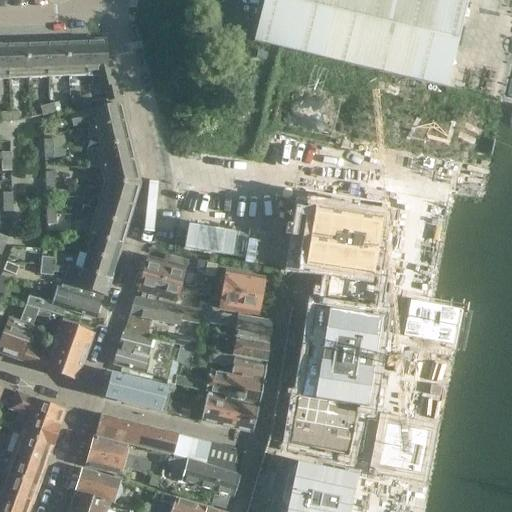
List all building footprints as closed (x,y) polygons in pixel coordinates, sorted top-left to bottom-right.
[(465,0),(261,0),(252,42),(445,88),(465,0)] [(87,42),(67,43),(67,73),(88,72),(87,42)] [(104,87),(108,100),(115,99),(109,75),(111,74),(108,63),(104,63),(103,42),(87,42),(88,72),(88,77),(98,76),(101,87),(104,87)] [(67,73),(67,43),(46,44),(47,73),(67,73)] [(26,44),(6,45),(7,74),(27,74),(26,44)] [(46,44),(26,44),(27,74),(47,73),(46,44)] [(285,60),(269,141),(339,155),(355,74),(285,60)] [(380,83),(368,148),(404,154),(416,90),(380,83)] [(433,93),(414,191),(476,203),(494,105),(433,93)] [(88,96),(79,98),(81,107),(90,105),(88,96)] [(57,103),(48,105),(50,114),(59,112),(57,103)] [(41,116),(50,114),(48,105),(39,107),(41,116)] [(88,122),(90,131),(123,123),(119,105),(70,117),(72,126),(88,122)] [(0,122),(8,122),(8,113),(0,113),(0,122)] [(17,113),(8,113),(8,122),(17,121),(17,113)] [(51,121),(42,123),(42,131),(51,131),(51,121)] [(97,138),(100,148),(127,142),(123,123),(90,131),(88,132),(90,140),(97,138)] [(42,140),(42,150),(52,150),(52,140),(42,140)] [(99,160),(101,169),(132,161),(127,142),(100,148),(96,149),(99,160)] [(52,159),(52,150),(42,150),(42,159),(52,159)] [(0,154),(0,158),(0,163),(10,163),(10,154),(0,154)] [(101,169),(104,182),(138,184),(132,161),(101,169)] [(10,173),(10,163),(0,163),(0,173),(10,173)] [(44,173),(44,183),(53,182),(53,173),(44,173)] [(54,192),(53,182),(44,183),(44,192),(54,192)] [(99,199),(130,209),(138,184),(104,182),(100,195),(99,199)] [(169,185),(149,249),(194,259),(206,193),(169,185)] [(2,194),(2,204),(11,203),(11,194),(2,194)] [(233,198),(220,264),(267,274),(269,206),(233,198)] [(99,199),(93,217),(124,227),(130,209),(99,199)] [(11,213),(11,203),(2,204),(2,213),(11,213)] [(45,207),(45,216),(54,216),(54,207),(45,207)] [(382,220),(303,207),(293,266),(298,267),(294,293),(373,306),(377,280),(372,279),(382,220)] [(54,226),(54,216),(45,216),(45,226),(54,226)] [(91,237),(119,246),(124,227),(93,217),(88,235),(92,236),(91,237)] [(11,224),(0,224),(0,232),(7,235),(11,224)] [(91,237),(86,255),(113,264),(119,246),(91,237)] [(55,242),(42,242),(41,251),(54,252),(55,242)] [(108,280),(113,264),(86,255),(81,271),(108,280)] [(168,263),(147,257),(142,274),(180,285),(185,268),(187,261),(170,256),(168,263)] [(40,258),(40,267),(52,268),(53,260),(40,258)] [(197,260),(196,269),(204,271),(206,261),(197,260)] [(13,263),(5,263),(0,274),(0,278),(10,281),(13,263)] [(206,263),(204,275),(213,277),(216,265),(206,263)] [(52,268),(40,267),(39,276),(52,277),(52,274),(52,268)] [(108,280),(81,271),(74,269),(52,268),(52,274),(65,275),(60,288),(73,292),(99,300),(101,296),(103,297),(108,280)] [(225,271),(222,289),(261,297),(264,278),(225,271)] [(142,274),(137,291),(175,303),(180,285),(142,274)] [(448,294),(449,286),(425,282),(423,291),(448,294)] [(93,319),(99,300),(73,292),(73,293),(56,288),(56,289),(51,288),(47,303),(24,296),(21,305),(60,317),(62,310),(93,319)] [(261,297),(222,289),(218,308),(257,316),(261,297)] [(134,298),(124,332),(147,338),(150,321),(179,326),(180,321),(202,324),(202,322),(204,311),(198,310),(186,307),(134,298)] [(187,299),(186,307),(198,310),(199,302),(187,299)] [(462,311),(407,300),(407,302),(409,302),(403,336),(400,336),(400,338),(455,348),(455,346),(446,344),(452,311),(462,313),(462,311)] [(199,302),(198,310),(204,311),(210,312),(212,304),(199,302)] [(381,320),(314,309),(308,349),(311,350),(309,357),(306,357),(300,397),(367,408),(374,368),(370,367),(372,360),(375,359),(381,320)] [(235,328),(233,339),(268,345),(270,322),(210,312),(204,311),(202,322),(235,328)] [(44,328),(48,316),(37,312),(33,323),(44,328)] [(0,341),(0,353),(32,364),(36,354),(29,352),(30,347),(25,345),(31,328),(7,320),(0,341)] [(60,323),(52,346),(84,357),(92,334),(60,323)] [(170,344),(147,338),(124,332),(113,364),(157,376),(164,378),(168,362),(165,361),(170,344)] [(163,342),(197,349),(199,341),(172,335),(172,337),(165,335),(163,342)] [(265,364),(265,362),(268,345),(233,339),(214,336),(212,347),(223,349),(229,346),(233,347),(231,356),(265,364)] [(76,379),(84,357),(52,346),(48,358),(36,354),(32,364),(76,379)] [(175,363),(179,364),(188,366),(191,351),(179,347),(175,363)] [(233,365),(231,375),(262,382),(265,364),(231,356),(212,353),(211,358),(209,357),(208,363),(225,366),(225,365),(233,365)] [(176,377),(179,364),(175,363),(171,362),(167,379),(166,385),(173,387),(174,385),(176,377)] [(176,386),(174,385),(173,387),(166,385),(167,379),(164,378),(157,376),(156,381),(112,369),(104,396),(168,414),(171,402),(176,386)] [(174,385),(176,386),(206,393),(258,407),(262,382),(231,375),(210,372),(207,384),(177,377),(176,377),(174,385)] [(10,407),(17,410),(58,424),(63,409),(15,392),(10,407)] [(206,393),(199,422),(248,433),(252,430),(258,407),(206,393)] [(356,409),(297,399),(289,445),(347,458),(356,409)] [(168,414),(178,417),(181,405),(171,402),(168,414)] [(50,444),(50,445),(52,445),(59,425),(58,424),(17,410),(14,420),(23,423),(19,433),(50,444)] [(177,434),(100,415),(95,436),(129,445),(172,456),(177,434)] [(428,433),(388,425),(380,468),(420,475),(428,433)] [(19,433),(12,453),(43,464),(50,445),(50,444),(19,433)] [(177,434),(172,456),(175,457),(205,466),(211,443),(177,434)] [(95,436),(90,452),(148,467),(149,463),(145,462),(146,459),(127,454),(129,445),(95,436)] [(0,455),(0,470),(5,472),(36,483),(43,464),(12,453),(2,449),(0,455)] [(148,467),(90,452),(86,467),(120,476),(123,468),(142,473),(143,470),(147,472),(148,467)] [(214,496),(211,504),(211,505),(224,509),(228,496),(232,497),(239,477),(205,466),(175,457),(169,478),(180,481),(219,493),(217,497),(214,496)] [(349,511),(357,477),(287,462),(275,511),(349,511)] [(81,469),(74,490),(74,492),(108,503),(112,504),(119,481),(81,469)] [(0,492),(29,503),(36,483),(5,472),(2,482),(0,481),(0,492)] [(0,511),(25,511),(29,503),(0,492),(0,511)] [(67,511),(68,511),(105,511),(108,503),(74,492),(67,511)] [(221,511),(174,498),(162,494),(160,500),(172,504),(169,511),(221,511)]
